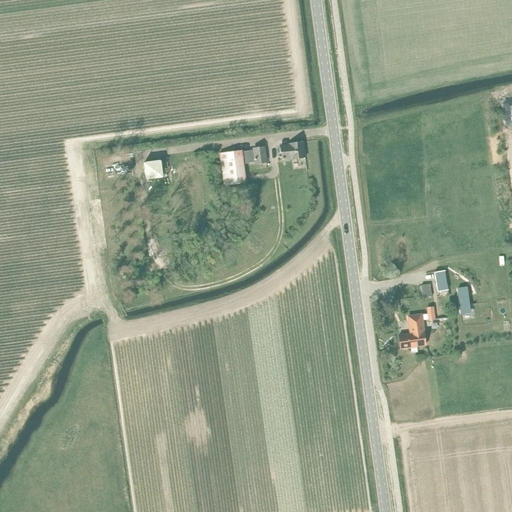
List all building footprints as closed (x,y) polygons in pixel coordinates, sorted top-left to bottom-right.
[(302,142),(280,145),(282,161),(304,158),(302,142)] [(252,151),(254,163),(254,165),(266,163),(264,146),(252,148),(252,151)] [(243,164),(254,163),(252,151),(242,152),(241,150),(219,154),(223,186),(246,183),(243,164)] [(160,160),(143,162),(145,180),(162,178),(160,160)] [(444,271),(434,273),(436,288),(446,286),(444,271)] [(429,284),(420,286),(422,298),(431,296),(429,284)] [(466,288),(457,289),(460,314),(469,313),(466,288)] [(433,308),(426,309),(427,321),(434,320),(433,308)] [(399,334),(398,334),(400,349),(410,347),(411,347),(411,348),(416,347),(416,346),(425,345),(421,315),(408,316),(410,328),(412,328),(412,333),(399,335),(399,334)]
